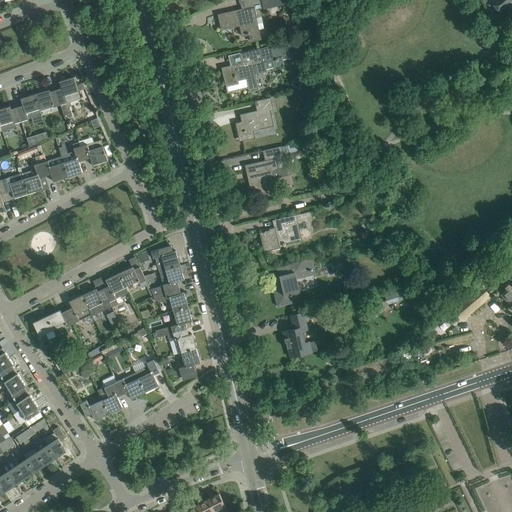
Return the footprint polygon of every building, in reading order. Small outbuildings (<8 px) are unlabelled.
[(242,11),(242,10),(227,14),(226,12),(218,14),(222,30),(225,29),(233,27),(232,24),(238,23),(239,26),(242,36),(249,34),(250,41),(260,39),(254,10),(261,8),(259,0),(246,0),(248,10),(242,11)] [(261,0),(264,9),(289,4),(287,0),(261,0)] [(511,4),(511,0),(490,0),(491,0),(493,4),(499,12),(510,3),(511,5),(511,4)] [(249,92),(259,90),(255,73),(266,71),(266,69),(264,62),(275,59),(274,57),(277,57),(279,54),(290,51),(293,54),(295,53),(294,46),(299,45),(298,39),(292,40),(293,41),(249,51),(240,53),(242,63),(231,66),(222,68),(226,84),(228,93),(248,88),(249,92)] [(303,81),(295,76),(290,84),(298,89),(303,81)] [(59,81),(61,87),(61,88),(55,90),(60,105),(71,101),(81,98),(74,77),(59,81)] [(49,90),(34,94),(36,101),(39,108),(40,111),(53,106),(60,105),(55,90),(50,91),(49,90)] [(23,105),(16,107),(21,120),(28,118),(41,114),(40,111),(39,108),(36,101),(34,94),(21,99),(23,105)] [(277,109),(286,107),(284,96),(248,105),(251,118),(235,121),(240,141),(242,140),(244,144),(249,142),(250,146),(264,143),(260,126),(267,124),(264,115),(277,112),(277,109)] [(21,120),(16,107),(11,109),(10,106),(0,108),(0,123),(0,125),(1,126),(2,130),(15,126),(14,123),(21,121),(21,120)] [(26,138),(29,146),(38,142),(36,135),(26,138)] [(106,157),(101,140),(91,143),(80,146),(85,159),(90,158),(92,165),(107,160),(106,157)] [(19,157),(37,150),(36,146),(17,153),(19,157)] [(85,159),(80,146),(73,148),(74,151),(68,153),(69,155),(70,160),(63,163),(66,170),(67,173),(68,177),(82,172),(81,168),(79,161),(85,159)] [(272,171),(279,169),(286,167),(282,146),(264,150),(266,160),(245,165),(247,174),(249,173),(250,177),(248,177),(249,181),(250,181),(252,193),(272,188),(273,189),(274,189),(274,188),(278,187),(276,178),(274,178),(272,171)] [(47,161),(41,163),(45,176),(51,174),(53,181),(68,177),(67,173),(66,170),(63,163),(61,157),(47,161)] [(45,176),(41,163),(37,164),(34,165),(35,169),(22,173),(24,181),(27,189),(29,193),(43,189),(42,185),(40,177),(45,176)] [(2,179),(6,192),(12,191),(14,198),(29,193),(27,189),(24,181),(22,173),(8,178),(2,179)] [(298,214),(279,219),(281,226),(269,229),(269,230),(260,232),(264,250),(274,247),(280,246),(280,245),(285,244),(285,243),(299,240),(299,241),(311,238),(310,211),(298,214)] [(155,258),(159,271),(174,267),(180,265),(176,250),(173,251),(171,245),(151,251),(153,258),(155,258)] [(271,279),(278,306),(287,304),(300,301),(298,292),(300,292),(297,278),(307,276),(306,271),(314,269),(313,263),(315,262),(314,258),(303,260),(296,262),(288,264),(290,273),(279,275),(280,277),(271,279)] [(180,265),(174,267),(159,271),(163,285),(165,292),(179,287),(177,281),(184,279),(180,265)] [(134,269),(133,266),(119,273),(128,293),(129,292),(126,287),(138,281),(139,283),(141,287),(148,284),(144,275),(140,266),(134,269)] [(106,279),(107,283),(109,286),(103,288),(109,302),(112,307),(118,304),(116,298),(128,293),(119,273),(106,279)] [(511,285),(502,294),(511,306),(511,285)] [(490,296),(484,289),(481,286),(454,309),(463,319),(490,296)] [(155,301),(170,303),(173,311),(169,311),(169,312),(178,310),(188,307),(184,292),(181,293),(179,287),(165,292),(154,296),(155,301)] [(98,291),(96,288),(83,294),(92,314),(89,308),(102,302),(103,305),(109,302),(103,288),(98,291)] [(388,303),(407,299),(404,288),(386,292),(388,303)] [(83,294),(69,301),(72,307),(66,310),(69,315),(73,323),(79,320),(92,314),(83,294)] [(422,301),(410,305),(413,314),(426,309),(422,301)] [(171,327),(164,329),(165,334),(166,334),(166,335),(187,329),(185,323),(192,321),(188,307),(178,310),(169,312),(173,325),(171,326),(171,327)] [(61,312),(60,310),(46,316),(53,330),(65,324),(67,326),(73,323),(69,315),(66,310),(61,312)] [(287,342),(290,356),(318,350),(316,340),(306,342),(305,342),(303,330),(307,329),(303,313),(291,315),(294,329),(283,332),(285,339),(286,339),(287,342)] [(46,316),(33,322),(43,343),(49,341),(45,333),(53,330),(46,316)] [(143,327),(138,331),(141,336),(147,333),(143,327)] [(168,341),(175,339),(175,340),(177,339),(181,353),(190,350),(196,348),(192,334),(189,334),(187,329),(166,335),(168,341)] [(106,342),(88,352),(91,358),(102,353),(109,349),(106,342)] [(0,363),(9,358),(2,347),(0,348),(0,363)] [(106,351),(106,352),(110,359),(116,356),(112,348),(106,351)] [(196,348),(190,350),(181,353),(185,366),(179,367),(181,375),(195,371),(194,364),(200,362),(196,348)] [(66,358),(57,363),(64,374),(73,369),(75,367),(72,362),(68,356),(66,358)] [(96,356),(87,361),(89,365),(98,360),(96,356)] [(14,364),(9,358),(0,363),(0,378),(2,377),(15,369),(12,365),(14,364)] [(77,359),(72,362),(75,367),(80,363),(77,359)] [(160,372),(154,359),(146,363),(151,372),(138,378),(145,392),(159,385),(154,375),(160,372)] [(6,384),(9,388),(22,379),(15,369),(2,377),(6,384)] [(114,374),(103,379),(106,385),(117,380),(114,374)] [(138,378),(126,384),(123,378),(116,382),(122,394),(128,391),(132,398),(145,392),(138,378)] [(22,379),(9,388),(13,394),(11,395),(14,400),(27,390),(25,386),(26,385),(22,379)] [(104,387),(97,390),(102,400),(108,414),(122,407),(117,397),(122,394),(116,382),(110,385),(104,387)] [(34,401),(27,390),(14,400),(18,406),(21,410),(34,401)] [(80,404),(86,416),(92,413),(95,420),(108,414),(102,400),(89,406),(87,400),(80,404)] [(34,401),(21,410),(14,414),(21,424),(40,412),(37,408),(38,407),(34,401)] [(39,432),(48,425),(43,418),(34,424),(39,432)] [(3,424),(0,426),(0,431),(3,436),(9,432),(3,424)] [(28,439),(39,432),(34,424),(24,431),(28,439)] [(53,430),(54,432),(44,439),(55,456),(66,449),(60,441),(66,437),(58,426),(53,430)] [(28,439),(24,431),(16,437),(20,444),(28,439)] [(0,447),(0,448),(3,446),(12,440),(10,436),(5,439),(0,442),(0,447)] [(55,456),(44,439),(34,446),(38,452),(37,452),(45,463),(55,456)] [(6,450),(15,445),(12,440),(3,446),(6,450)] [(45,463),(37,452),(27,459),(34,470),(45,463)] [(34,470),(27,459),(17,466),(24,477),(34,470)] [(24,477),(17,466),(6,473),(14,484),(24,477)] [(14,484),(6,473),(0,476),(0,486),(3,491),(14,484)] [(225,505),(219,493),(208,499),(214,511),(225,505)] [(212,511),(214,511),(208,499),(197,504),(200,511),(212,511)] [(191,508),(187,510),(187,511),(200,511),(197,504),(196,505),(195,503),(190,506),(191,508)]
